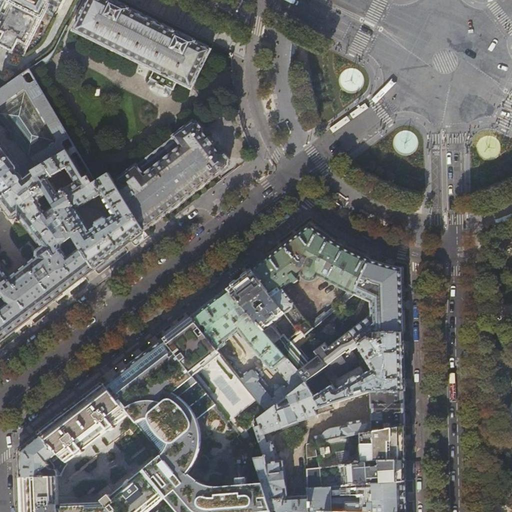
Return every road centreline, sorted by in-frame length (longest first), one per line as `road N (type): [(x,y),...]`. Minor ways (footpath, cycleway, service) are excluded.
road 1 (secondary): [(290,178),(0,401)]
road 2 (tertiary): [(452,511),(445,253)]
road 3 (residential): [(290,178),(253,96),(260,0)]
road 4 (residential): [(298,188),(342,225),(380,243),(445,253)]
road 5 (tertiary): [(445,253),(444,106)]
road 6 (secondary): [(406,88),(290,178)]
